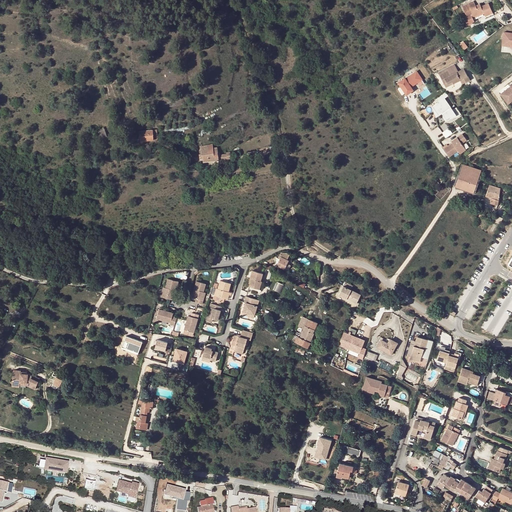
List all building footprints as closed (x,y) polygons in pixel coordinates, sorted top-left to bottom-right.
[(470,0),(460,4),(466,20),(471,18),(470,16),(481,12),(483,16),(491,12),(487,3),(477,7),(475,8),(471,0),(470,0)] [(511,32),(503,31),(501,43),(511,44),(511,32)] [(460,80),(462,84),(469,80),(463,69),(450,76),(447,71),(439,76),(442,81),(444,80),(447,85),(452,82),(453,84),(460,80)] [(405,80),(398,84),(407,96),(413,91),(411,88),(422,80),(416,73),(405,80)] [(444,80),(442,81),(445,88),(453,84),(452,82),(447,85),(444,80)] [(511,84),(503,92),(509,100),(511,97),(511,84)] [(432,106),(437,117),(443,114),(446,121),(461,114),(457,107),(452,109),(446,97),(449,96),(447,92),(436,98),(438,103),(432,106)] [(503,92),(500,94),(508,104),(511,100),(511,97),(509,100),(503,92)] [(103,129),(99,131),(100,135),(101,138),(108,136),(105,127),(103,128),(103,129)] [(443,132),(446,138),(453,133),(449,128),(443,132)] [(140,131),(140,141),(159,140),(158,130),(140,131)] [(464,134),(452,142),(453,143),(445,149),(450,157),(458,151),(461,154),(467,150),(463,144),(468,140),(464,134)] [(213,145),(200,146),(201,154),(199,155),(200,160),(203,159),(203,162),(227,158),(231,158),(231,153),(227,153),(227,154),(220,155),(220,154),(218,154),(217,148),(214,149),(213,145)] [(464,164),(456,185),(474,192),(475,190),(486,193),(488,185),(478,181),(482,171),(464,164)] [(440,173),(432,181),(439,186),(445,178),(440,173)] [(499,200),(501,188),(490,185),(487,196),(492,198),(491,203),(498,205),(499,200)] [(286,263),(288,260),(285,259),(286,256),(286,253),(281,253),(278,258),(277,257),(275,261),(276,262),(274,266),(277,267),(277,266),(280,267),(285,269),(288,264),(286,263)] [(253,271),(250,278),(252,279),(251,282),(249,287),(259,290),(262,282),(261,281),(263,275),(253,271)] [(176,288),(178,288),(180,281),(169,279),(167,288),(165,288),(162,298),(172,301),(173,296),(176,288)] [(229,295),(230,293),(232,284),(221,281),(219,290),(217,297),(226,299),(229,300),(230,296),(229,295)] [(207,284),(198,282),(196,290),(197,291),(196,296),(195,298),(197,298),(196,303),(203,305),(206,293),(204,293),(207,284)] [(274,290),(280,293),(284,285),(277,282),(274,290)] [(362,295),(351,290),(344,286),(339,295),(357,304),(362,295)] [(258,300),(246,297),(244,303),(245,304),(245,306),(246,306),(246,309),(244,308),(243,312),(254,316),(258,300)] [(221,307),(211,304),(207,317),(213,319),(218,320),(221,307)] [(160,309),(160,310),(157,319),(160,320),(171,323),(171,325),(175,326),(177,317),(174,316),(174,313),(160,309)] [(199,320),(189,317),(185,331),(195,334),(199,320)] [(301,328),(304,329),(309,319),(304,317),(299,327),(301,328)] [(309,341),(310,342),(314,333),(313,333),(317,323),(309,319),(304,329),(301,337),(299,337),(297,342),(307,347),(309,341)] [(247,341),(251,341),(253,334),(242,331),(240,338),(240,337),(239,340),(238,339),(238,337),(235,336),(232,345),(235,347),(234,351),(243,353),(247,341)] [(365,341),(344,332),(339,345),(360,353),(365,341)] [(138,354),(143,342),(127,336),(122,348),(138,354)] [(415,346),(414,346),(410,359),(420,362),(424,349),(425,349),(428,340),(418,337),(415,346)] [(170,343),(161,340),(159,347),(168,350),(170,343)] [(378,347),(391,354),(397,344),(390,340),(388,344),(382,340),(378,347)] [(183,351),(172,347),(168,361),(180,364),(183,351)] [(213,350),(206,348),(203,361),(210,364),(211,361),(217,363),(219,354),(215,353),(212,352),(213,350)] [(444,352),(442,351),(440,351),(437,360),(446,363),(449,353),(450,352),(445,350),(444,352)] [(374,354),(367,351),(365,357),(367,357),(367,359),(372,360),(374,354)] [(449,353),(446,363),(446,365),(455,367),(457,358),(454,357),(453,357),(454,355),(449,353)] [(394,367),(380,360),(377,366),(391,372),(394,367)] [(347,361),(345,368),(360,372),(362,365),(347,361)] [(471,373),(471,371),(462,368),(459,377),(468,380),(467,382),(477,385),(480,376),(478,375),(473,374),(471,373)] [(21,370),(14,369),(12,383),(20,384),(20,381),(27,382),(37,386),(39,381),(31,377),(32,375),(28,373),(27,373),(27,372),(21,371),(21,370)] [(54,371),(49,382),(51,383),(59,387),(63,379),(61,379),(63,375),(54,371)] [(378,380),(366,377),(362,390),(374,393),(375,391),(379,392),(381,395),(389,397),(392,386),(381,383),(380,382),(378,380)] [(505,392),(497,389),(493,400),(495,400),(494,404),(500,406),(501,402),(506,404),(506,405),(509,396),(504,394),(505,392)] [(463,412),(465,412),(467,405),(465,404),(466,400),(459,398),(458,402),(456,401),(452,416),(461,419),(463,412)] [(139,422),(137,422),(136,429),(147,430),(148,423),(146,423),(148,412),(149,412),(150,407),(153,408),(154,402),(140,400),(139,404),(142,404),(140,417),(139,422)] [(431,440),(435,426),(429,425),(430,423),(426,422),(421,420),(421,422),(415,421),(411,434),(417,436),(419,429),(426,432),(424,438),(431,440)] [(457,434),(458,434),(460,431),(453,428),(451,431),(447,429),(441,442),(452,447),(455,441),(454,440),(457,434)] [(331,440),(320,437),(317,445),(318,445),(315,456),(325,460),(331,440)] [(345,445),(359,450),(360,445),(347,440),(345,445)] [(359,450),(345,445),(343,452),(359,457),(361,450),(359,450)] [(495,467),(493,471),(499,474),(501,470),(503,471),(505,466),(503,465),(504,461),(505,461),(507,456),(503,454),(499,452),(497,457),(498,458),(497,462),(495,461),(492,466),(495,467)] [(438,464),(436,467),(442,470),(447,460),(448,458),(440,453),(438,457),(441,458),(438,464)] [(69,464),(47,460),(46,471),(68,475),(69,464)] [(349,479),(350,474),(351,471),(353,472),(354,467),(340,464),(337,477),(342,478),(342,477),(349,479)] [(445,485),(449,478),(444,474),(437,484),(443,488),(445,485)] [(430,481),(425,478),(421,485),(426,488),(430,481)] [(449,478),(445,485),(449,488),(454,480),(449,478)] [(455,489),(460,481),(458,479),(457,482),(454,480),(449,488),(453,491),(455,489)] [(461,479),(460,481),(455,489),(459,492),(465,482),(461,479)] [(13,483),(0,480),(0,502),(2,502),(5,491),(12,492),(13,483)] [(132,485),(120,482),(117,492),(129,496),(129,497),(136,499),(140,486),(132,484),(132,485)] [(465,482),(459,492),(464,495),(471,485),(465,482)] [(177,499),(174,511),(185,511),(187,503),(189,504),(191,492),(186,491),(187,489),(168,484),(165,494),(173,497),(173,499),(177,499)] [(409,487),(397,485),(395,496),(401,497),(401,499),(406,500),(409,487)] [(464,495),(469,498),(472,494),(475,488),(471,485),(464,495)] [(479,490),(475,496),(478,498),(485,502),(490,493),(484,489),(482,492),(479,490)] [(493,496),(491,499),(497,502),(499,499),(511,505),(511,503),(511,493),(506,490),(502,489),(500,494),(495,491),(493,495),(493,496)] [(453,497),(451,496),(445,492),(442,497),(450,501),(453,497)] [(198,508),(198,511),(214,511),(213,505),(214,504),(214,500),(206,502),(207,506),(198,508)]
